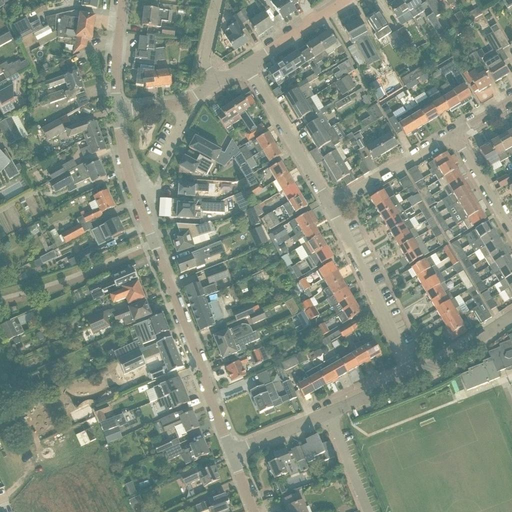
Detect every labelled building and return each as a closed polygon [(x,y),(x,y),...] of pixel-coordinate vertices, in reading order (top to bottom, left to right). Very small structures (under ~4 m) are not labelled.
[(82,0),(81,7),(96,9),(97,0),(82,0)] [(270,0),(269,1),(271,3),(272,5),(277,12),(282,20),(295,11),(292,7),(297,3),(295,0),(270,0)] [(399,0),(389,7),(397,20),(401,26),(406,23),(401,17),(408,12),(399,0)] [(416,0),(399,0),(408,12),(412,19),(424,12),(416,0)] [(435,0),(429,0),(426,2),(431,11),(432,14),(434,18),(443,13),(435,0)] [(511,0),(501,0),(502,0),(507,9),(511,6),(511,0)] [(165,11),(154,10),(144,9),(142,26),(159,28),(161,17),(164,18),(165,11)] [(263,13),(262,13),(260,9),(252,13),(255,18),(248,23),(254,33),(255,32),(258,36),(272,27),(263,13)] [(242,25),(249,20),(243,11),(235,16),(244,30),(245,29),(242,25)] [(378,14),(377,11),(373,14),(366,18),(366,19),(367,21),(376,34),(374,35),(378,42),(391,33),(378,14)] [(461,12),(455,15),(460,24),(466,21),(461,12)] [(60,25),(58,24),(62,25),(63,24),(93,29),(95,17),(85,15),(79,14),(79,19),(63,18),(63,19),(61,19),(60,25)] [(432,14),(426,18),(434,31),(438,37),(443,34),(440,28),(435,19),(434,18),(432,14)] [(240,32),(244,30),(235,16),(231,19),(235,25),(224,32),(224,35),(234,51),(247,43),(240,32)] [(48,27),(33,35),(40,47),(56,39),(57,32),(54,32),(55,17),(46,19),(48,26),(48,27)] [(25,18),(11,25),(19,42),(33,34),(25,18)] [(372,45),(364,29),(359,20),(344,29),(352,44),(356,41),(364,56),(373,51),(370,46),(372,45)] [(91,40),(93,29),(63,24),(62,25),(58,24),(57,24),(57,32),(56,39),(74,40),(73,54),(85,48),(87,40),(91,40)] [(502,50),(509,46),(496,25),(490,29),(492,33),(502,50)] [(161,35),(173,37),(174,30),(162,28),(161,35)] [(403,28),(397,32),(407,47),(413,43),(403,28)] [(456,37),(462,33),(459,28),(453,32),(456,37)] [(336,40),(334,41),(328,32),(316,40),(324,53),(325,53),(327,57),(334,53),(333,51),(336,49),(340,55),(344,53),(341,46),(336,40)] [(395,33),(390,36),(401,53),(408,49),(407,47),(397,32),(395,33)] [(496,54),(502,50),(492,33),(484,37),(492,51),(479,59),(482,64),(483,63),(487,70),(495,83),(509,75),(501,62),(500,62),(496,54)] [(0,46),(12,40),(9,34),(0,38),(0,46)] [(133,66),(133,70),(137,70),(156,73),(157,72),(156,68),(156,62),(155,49),(154,36),(146,35),(146,38),(139,37),(137,51),(135,50),(133,66)] [(16,38),(12,40),(11,41),(15,49),(20,46),(16,38)] [(308,50),(303,53),(310,63),(312,61),(325,53),(324,53),(316,40),(314,38),(308,42),(310,44),(306,47),(308,50)] [(353,45),(347,48),(357,66),(363,63),(353,45)] [(156,50),(155,50),(156,62),(166,61),(165,51),(164,49),(156,50)] [(475,69),(481,65),(473,50),(466,54),(475,69)] [(287,59),(285,58),(294,72),(299,68),(302,71),(309,67),(311,71),(316,67),(315,66),(312,61),(310,63),(303,53),(299,56),(297,52),(294,54),(291,53),(288,55),(289,58),(287,59)] [(275,68),(268,72),(278,87),(288,80),(286,76),(293,72),(294,72),(285,58),(284,58),(280,60),(280,63),(274,67),(275,68)] [(0,75),(2,74),(6,80),(17,74),(30,67),(26,61),(20,64),(19,61),(12,65),(12,64),(7,66),(6,63),(0,66),(0,75)] [(353,69),(350,63),(348,61),(343,64),(337,68),(339,72),(334,76),(337,81),(339,80),(347,75),(354,71),(353,69)] [(453,77),(459,73),(452,61),(446,65),(453,77)] [(316,77),(320,74),(316,67),(311,71),(316,77)] [(421,68),(401,80),(405,87),(411,84),(416,81),(420,78),(425,75),(421,68)] [(158,88),(156,73),(137,70),(135,86),(143,87),(143,84),(145,84),(145,89),(158,88)] [(158,88),(172,86),(170,71),(157,72),(156,73),(158,88)] [(434,79),(441,75),(439,71),(432,75),(434,79)] [(74,84),(81,82),(77,72),(45,83),(47,90),(65,84),(67,89),(48,96),(39,103),(39,104),(49,99),(48,97),(68,90),(67,88),(75,86),(74,84)] [(466,73),(463,74),(469,84),(472,82),(468,76),(466,73)] [(473,73),(468,76),(472,82),(473,84),(474,86),(471,88),(474,93),(477,91),(478,93),(490,85),(485,77),(483,74),(476,78),(473,73)] [(8,85),(0,89),(0,111),(3,116),(14,110),(10,103),(17,99),(15,99),(15,82),(20,79),(17,74),(6,80),(8,85)] [(388,74),(369,85),(377,100),(397,88),(388,74)] [(425,75),(420,78),(422,83),(429,78),(428,76),(427,74),(425,75)] [(355,88),(347,75),(339,80),(347,93),(355,88)] [(300,94),(310,88),(305,80),(292,88),(294,91),(285,97),(289,103),(287,104),(291,110),(305,101),(300,94)] [(337,82),(334,83),(342,96),(347,93),(339,80),(337,81),(337,82)] [(82,89),(83,89),(81,82),(74,84),(75,86),(67,88),(68,90),(48,97),(49,99),(39,104),(40,107),(50,104),(66,99),(67,103),(76,100),(74,96),(83,93),(82,89)] [(452,93),(447,84),(440,88),(445,97),(441,100),(448,111),(449,111),(449,112),(452,113),(456,111),(456,108),(460,106),(452,93)] [(470,102),(472,100),(464,86),(452,93),(460,106),(463,106),(466,104),(467,102),(469,100),(470,102)] [(278,88),(273,91),(276,96),(281,93),(278,88)] [(399,101),(406,97),(403,93),(396,97),(399,101)] [(441,100),(437,93),(427,99),(431,106),(438,117),(448,111),(441,100)] [(242,97),(231,104),(238,115),(238,116),(240,120),(248,132),(253,139),(265,131),(261,125),(255,129),(244,112),(249,109),(244,100),(242,97)] [(337,111),(351,102),(348,97),(334,105),(335,107),(337,111)] [(305,122),(319,114),(310,99),(305,102),(305,101),(291,110),(297,120),(298,119),(299,120),(303,118),(305,122)] [(431,106),(427,99),(416,106),(420,112),(420,113),(427,124),(438,117),(431,106)] [(335,107),(334,105),(333,103),(326,107),(329,111),(335,107)] [(238,115),(231,104),(220,111),(221,112),(216,116),(228,134),(233,131),(230,126),(240,120),(238,116),(238,115)] [(370,117),(360,123),(360,124),(363,129),(368,126),(373,123),(383,117),(375,105),(367,110),(366,111),(370,117)] [(420,113),(416,106),(406,113),(410,119),(417,130),(427,124),(420,113)] [(322,115),(329,111),(326,107),(319,111),(322,115)] [(311,140),(330,128),(320,113),(319,114),(305,122),(308,127),(304,129),(311,140)] [(410,119),(406,113),(395,119),(394,117),(388,120),(397,135),(402,132),(405,137),(411,133),(412,136),(418,133),(416,130),(417,130),(410,119)] [(388,124),(387,124),(382,118),(379,120),(387,133),(392,130),(388,124)] [(0,128),(9,146),(21,139),(10,119),(0,124),(0,128)] [(47,141),(65,132),(59,120),(40,129),(47,141)] [(95,122),(88,125),(87,122),(65,130),(68,139),(82,134),(85,141),(85,140),(91,138),(92,143),(102,140),(95,122)] [(339,144),(338,142),(330,128),(311,140),(317,151),(321,149),(324,153),(337,145),(339,144)] [(244,134),(248,142),(253,139),(248,132),(244,134)] [(352,136),(353,136),(351,133),(344,138),(347,142),(348,142),(348,141),(352,139),(353,138),(352,136)] [(262,152),(274,145),(267,134),(251,143),(258,154),(262,152)] [(361,141),(363,140),(359,134),(354,137),(353,136),(352,136),(353,138),(352,139),(356,145),(357,145),(360,150),(365,147),(361,141)] [(384,154),(397,146),(390,134),(381,139),(377,142),(384,154)] [(511,156),(511,145),(506,134),(497,139),(505,152),(508,159),(511,156)] [(102,140),(92,143),(91,138),(85,140),(85,141),(87,147),(80,150),(83,158),(106,150),(102,140)] [(195,138),(189,149),(215,163),(224,167),(231,160),(219,153),(220,152),(195,138)] [(340,146),(347,142),(344,138),(338,142),(339,144),(340,146)] [(508,159),(505,152),(497,139),(489,143),(500,163),(508,159)] [(372,161),(384,154),(377,142),(365,149),(372,161)] [(485,147),(479,150),(485,162),(486,162),(489,167),(490,167),(493,172),(502,167),(500,163),(489,143),(489,144),(489,145),(489,146),(485,148),(485,147)] [(268,164),(281,156),(274,145),(262,152),(258,154),(252,158),(245,162),(251,170),(257,167),(254,162),(260,158),(261,160),(264,158),(268,164)] [(346,160),(339,147),(337,145),(324,153),(326,157),(323,159),(324,161),(321,163),(326,171),(346,160)] [(245,162),(252,158),(245,147),(239,151),(240,153),(245,162)] [(0,172),(3,170),(9,180),(19,175),(5,150),(0,152),(0,172)] [(446,153),(443,155),(440,152),(431,158),(433,161),(428,164),(431,170),(429,171),(431,174),(455,160),(453,156),(449,158),(446,153)] [(240,153),(234,160),(245,178),(252,173),(251,170),(245,162),(240,153)] [(212,164),(208,162),(199,157),(195,164),(184,157),(179,167),(194,175),(195,172),(205,177),(212,164)] [(52,181),(49,183),(54,194),(66,188),(73,185),(74,184),(74,185),(88,178),(91,184),(96,182),(105,178),(98,162),(93,165),(90,160),(77,167),(65,174),(52,181)] [(346,160),(326,171),(334,184),(342,179),(346,186),(355,181),(351,173),(352,171),(346,160)] [(438,181),(460,168),(455,160),(431,174),(433,177),(435,176),(438,181)] [(363,176),(369,172),(363,161),(356,165),(363,176)] [(275,181),(287,174),(281,163),(268,171),(274,182),(275,181)] [(61,167),(48,174),(52,181),(65,174),(61,167)] [(423,179),(416,167),(407,172),(414,184),(421,180),(423,179)] [(456,171),(460,168),(438,181),(441,186),(438,188),(440,191),(461,178),(456,171)] [(281,192),(294,185),(287,174),(275,181),(274,182),(280,192),(281,192)] [(507,176),(506,175),(496,181),(500,188),(510,182),(507,176)] [(403,191),(412,186),(406,177),(398,182),(403,191)] [(447,198),(466,187),(461,178),(440,191),(440,192),(443,190),(447,198)] [(425,187),(421,180),(414,184),(418,191),(425,187)] [(215,187),(188,185),(178,184),(178,196),(194,197),(194,193),(214,194),(215,187)] [(258,185),(243,189),(244,193),(248,201),(263,190),(258,185)] [(288,203),(300,196),(294,185),(281,192),(280,192),(287,203),(288,203)] [(410,196),(416,193),(412,186),(403,191),(406,190),(410,196)] [(452,206),(471,195),(466,187),(447,198),(452,206)] [(394,196),(389,188),(370,199),(375,208),(394,196)] [(427,190),(420,194),(424,200),(431,196),(427,190)] [(101,214),(114,207),(107,191),(93,198),(98,209),(85,216),(84,215),(81,217),(85,224),(102,216),(101,214)] [(244,193),(235,197),(238,205),(248,201),(244,193)] [(411,208),(421,202),(417,195),(407,201),(411,208)] [(457,214),(476,203),(471,195),(452,206),(457,214)] [(288,218),(307,207),(300,196),(288,203),(287,203),(287,204),(282,207),(288,218)] [(380,216),(399,204),(394,196),(375,208),(380,216)] [(431,196),(424,200),(428,208),(435,204),(431,197),(431,196)] [(171,204),(170,218),(180,219),(180,225),(200,226),(200,220),(200,219),(200,213),(223,214),(224,205),(201,203),(201,201),(189,200),(179,199),(179,204),(171,204)] [(421,214),(426,210),(421,202),(411,208),(412,209),(416,206),(421,214)] [(462,222),(481,211),(476,203),(457,214),(462,222)] [(385,224),(404,213),(399,204),(380,216),(385,224)] [(253,208),(260,220),(263,218),(262,215),(263,214),(258,205),(253,208)] [(434,217),(439,214),(434,207),(429,210),(434,217)] [(410,216),(414,214),(411,208),(404,213),(385,224),(390,232),(409,221),(406,216),(409,214),(410,216)] [(253,209),(246,212),(253,227),(259,224),(253,209)] [(426,222),(431,218),(426,210),(421,214),(426,222)] [(467,230),(486,219),(481,211),(462,222),(467,230)] [(301,232),(313,225),(317,223),(310,212),(291,223),(294,228),(296,226),(300,232),(301,232)] [(260,220),(262,225),(265,223),(271,231),(280,225),(272,213),(264,218),(263,218),(260,220)] [(439,225),(444,222),(439,214),(434,217),(439,225)] [(430,230),(436,227),(431,218),(426,222),(430,230)] [(123,232),(117,220),(91,232),(94,237),(99,234),(103,244),(112,240),(111,238),(123,232)] [(394,241),(413,229),(409,221),(390,232),(394,241)] [(444,234),(449,231),(444,222),(439,225),(444,234)] [(191,240),(213,233),(210,223),(200,226),(176,224),(179,234),(176,235),(178,241),(173,242),(176,253),(193,247),(191,240)] [(474,243),(493,231),(487,223),(469,234),(474,243)] [(66,244),(84,234),(79,225),(61,235),(66,244)] [(307,243),(320,236),(313,225),(301,232),(300,232),(300,233),(295,236),(298,242),(304,238),(307,243)] [(282,227),(268,236),(275,248),(278,246),(282,243),(280,240),(287,235),(282,227)] [(435,239),(441,235),(436,227),(430,230),(435,239)] [(255,230),(262,245),(267,242),(260,228),(255,230)] [(399,249),(418,237),(413,229),(394,241),(399,249)] [(54,230),(49,233),(55,244),(57,248),(66,243),(61,235),(58,237),(54,230)] [(449,242),(454,239),(449,231),(444,234),(449,242)] [(479,251),(498,240),(493,231),(474,243),(479,251)] [(440,247),(446,243),(441,235),(435,239),(440,247)] [(314,254),(326,247),(320,236),(307,243),(301,247),(307,257),(313,253),(314,254)] [(404,257),(423,246),(418,237),(399,249),(404,257)] [(484,259),(502,248),(498,240),(479,251),(484,259)] [(455,254),(462,250),(457,242),(450,246),(455,254)] [(278,246),(275,248),(281,258),(287,255),(288,254),(286,251),(282,243),(278,246)] [(409,265),(428,254),(423,246),(404,257),(409,265)] [(447,259),(453,255),(448,246),(442,250),(447,259)] [(74,258),(68,261),(71,267),(77,264),(77,266),(100,254),(97,247),(74,258)] [(315,268),(333,258),(326,247),(314,254),(313,253),(307,257),(308,258),(309,257),(315,268)] [(489,267),(507,256),(502,248),(484,259),(489,267)] [(460,262),(467,258),(462,250),(455,254),(460,262)] [(281,258),(280,259),(285,269),(290,266),(292,265),(288,258),(287,255),(281,258)] [(452,267),(458,263),(453,255),(447,259),(452,267)] [(185,258),(175,262),(180,274),(189,270),(196,268),(194,263),(191,256),(185,258)] [(491,277),(511,264),(511,263),(507,256),(489,267),(492,272),(489,273),(491,277)] [(416,277),(435,266),(430,258),(411,269),(416,277)] [(465,270),(472,267),(467,258),(460,262),(465,270)] [(40,259),(33,262),(36,268),(43,265),(42,264),(40,259)] [(321,281),(323,280),(336,272),(331,263),(316,273),(321,281)] [(457,275),(463,272),(458,263),(452,267),(457,275)] [(499,283),(511,275),(511,264),(491,277),(494,275),(499,283)] [(297,280),(302,277),(295,266),(291,269),(297,280)] [(421,286),(439,275),(435,266),(416,277),(421,286)] [(208,285),(228,278),(224,267),(204,275),(208,285)] [(470,279),(476,275),(472,267),(465,270),(470,279)] [(99,289),(90,293),(94,301),(104,297),(103,294),(136,280),(136,279),(136,277),(135,274),(133,274),(132,270),(112,278),(114,282),(100,288),(101,289),(99,290),(99,289)] [(328,288),(341,280),(336,272),(323,280),(328,288)] [(462,284),(468,280),(463,272),(457,275),(462,284)] [(439,275),(421,286),(426,294),(444,283),(439,275)] [(475,287),(481,283),(476,275),(470,279),(475,287)] [(504,291),(511,286),(511,275),(499,283),(502,288),(498,290),(500,293),(504,291)] [(303,291),(310,287),(304,279),(298,283),(303,291)] [(328,288),(323,291),(328,299),(346,288),(341,280),(328,288)] [(467,292),(473,288),(468,280),(462,284),(467,292)] [(127,305),(143,299),(137,283),(122,289),(123,291),(109,296),(112,304),(125,299),(127,305)] [(214,285),(201,289),(199,283),(184,289),(189,303),(217,292),(214,285)] [(444,295),(449,291),(444,283),(426,294),(431,302),(444,295)] [(479,294),(486,290),(481,283),(475,287),(479,294)] [(307,290),(310,288),(310,287),(303,291),(308,299),(311,296),(307,290)] [(330,309),(351,296),(346,288),(328,299),(325,301),(330,309)] [(472,300),(478,296),(473,288),(467,292),(472,300)] [(189,303),(194,318),(200,332),(215,326),(213,321),(216,320),(222,317),(216,302),(210,303),(207,305),(204,297),(217,293),(217,292),(189,303)] [(488,301),(491,299),(487,292),(480,296),(484,302),(488,300),(488,301)] [(444,295),(431,302),(436,310),(449,303),(444,295)] [(338,304),(343,312),(356,304),(351,296),(330,309),(338,304)] [(479,306),(482,304),(478,296),(472,300),(476,307),(471,310),(471,311),(479,306)] [(440,318),(459,308),(454,299),(449,303),(436,310),(440,318)] [(490,311),(496,307),(491,299),(488,301),(488,300),(484,302),(490,311)] [(309,300),(301,304),(306,312),(309,310),(313,307),(309,300)] [(115,315),(113,316),(113,317),(115,322),(122,320),(124,326),(136,321),(150,315),(145,303),(116,314),(115,315)] [(314,308),(319,305),(318,304),(313,307),(309,310),(306,312),(304,313),(309,321),(319,316),(319,315),(323,313),(321,310),(317,312),(314,308)] [(342,325),(352,318),(361,313),(356,304),(343,312),(337,316),(342,325)] [(491,318),(486,309),(482,304),(479,306),(471,311),(480,325),(491,318)] [(257,307),(252,309),(251,306),(232,314),(235,322),(245,318),(259,312),(257,307)] [(465,311),(462,313),(459,308),(440,318),(445,326),(462,317),(463,316),(467,314),(465,311)] [(252,325),(265,319),(262,311),(259,312),(245,318),(249,317),(252,325)] [(352,331),(373,319),(370,312),(349,325),(352,331)] [(89,327),(106,320),(103,313),(86,320),(89,327)] [(301,326),(295,329),(297,333),(303,330),(311,326),(303,313),(296,317),(301,326)] [(149,321),(140,324),(145,337),(143,338),(146,345),(157,341),(155,337),(169,331),(162,315),(153,318),(148,320),(149,321)] [(460,322),(465,319),(463,316),(462,317),(445,326),(447,330),(446,332),(452,341),(466,332),(460,322)] [(93,334),(109,327),(106,320),(89,327),(93,334)] [(8,341),(17,337),(10,321),(1,326),(8,341)] [(321,337),(329,333),(323,323),(316,328),(321,337)] [(250,330),(248,327),(244,325),(240,326),(213,337),(217,348),(255,333),(255,332),(252,334),(250,330)] [(353,332),(352,331),(349,325),(338,332),(341,337),(342,338),(353,332)] [(330,336),(327,338),(327,339),(330,343),(341,337),(338,332),(330,336)] [(244,346),(258,340),(255,333),(217,348),(222,359),(236,354),(236,355),(246,351),(244,346)] [(468,372),(460,375),(467,391),(487,383),(488,384),(489,382),(499,378),(497,373),(511,367),(511,369),(511,334),(508,336),(510,341),(499,345),(500,348),(488,352),(490,359),(482,362),(483,364),(467,370),(468,372)] [(376,359),(381,356),(371,337),(360,343),(363,348),(362,349),(369,361),(369,360),(375,357),(376,359)] [(126,356),(116,360),(124,376),(145,366),(142,361),(159,354),(161,359),(165,366),(148,374),(151,381),(174,371),(183,368),(177,352),(171,338),(162,342),(155,344),(156,345),(138,352),(137,350),(136,351),(126,356)] [(362,349),(363,348),(360,343),(354,347),(357,351),(351,355),(358,367),(364,364),(364,365),(370,361),(369,360),(369,361),(362,349)] [(136,351),(133,344),(123,349),(126,356),(136,351)] [(232,365),(226,368),(232,383),(246,376),(242,366),(249,363),(254,363),(255,366),(263,363),(257,351),(238,359),(235,360),(231,362),(232,365)] [(304,353),(295,357),(298,364),(307,360),(304,353)] [(347,373),(358,367),(351,355),(340,361),(341,361),(340,361),(347,373)] [(341,361),(340,361),(338,356),(326,362),(329,367),(329,368),(336,380),(336,379),(337,381),(337,380),(337,379),(347,373),(340,361),(341,361)] [(287,361),(281,364),(284,371),(291,368),(287,361)] [(329,368),(329,367),(326,362),(316,368),(319,373),(318,374),(325,386),(331,382),(332,384),(337,381),(336,379),(336,380),(329,368)] [(318,374),(319,373),(316,368),(306,374),(308,377),(307,378),(308,380),(307,380),(314,392),(325,386),(318,374)] [(307,380),(308,380),(307,378),(295,384),(303,398),(314,392),(307,380)] [(179,380),(180,380),(180,379),(153,390),(156,397),(157,401),(158,400),(158,401),(183,390),(179,380)] [(282,384),(289,401),(296,398),(289,381),(282,384)] [(277,399),(270,402),(266,394),(264,388),(271,385),(271,386),(272,385),(271,384),(263,388),(263,386),(250,391),(253,399),(259,414),(264,412),(265,416),(274,412),(273,408),(282,404),(279,398),(278,399),(277,398),(277,399)] [(189,402),(188,402),(183,390),(158,401),(160,408),(163,406),(166,412),(189,403),(189,402)] [(26,400),(27,392),(18,391),(17,399),(26,400)] [(107,405),(94,410),(99,423),(105,421),(102,414),(109,411),(107,405)] [(184,434),(198,428),(192,412),(173,420),(171,416),(159,421),(164,433),(174,429),(178,439),(185,436),(184,434)] [(105,421),(99,423),(103,433),(119,427),(125,425),(122,415),(105,421)] [(315,437),(315,436),(313,436),(311,436),(310,437),(308,438),(307,439),(308,440),(306,440),(307,444),(301,447),(308,464),(311,463),(314,464),(321,461),(322,463),(334,458),(328,442),(323,445),(320,443),(317,436),(315,437)] [(199,458),(209,454),(203,440),(182,448),(185,454),(182,455),(179,446),(172,448),(164,452),(168,461),(180,456),(185,466),(200,460),(199,458)] [(164,452),(172,448),(169,441),(153,448),(156,454),(164,451),(164,452)] [(296,463),(304,460),(299,447),(291,450),(292,451),(287,453),(285,448),(273,455),(276,461),(268,464),(274,479),(287,474),(284,466),(291,463),(290,461),(295,459),(296,463)] [(0,474),(10,470),(15,481),(29,474),(20,457),(11,462),(6,452),(0,455),(0,474)] [(87,458),(68,467),(73,478),(92,469),(87,458)] [(213,467),(203,471),(201,466),(179,476),(181,479),(185,487),(199,480),(203,488),(219,480),(213,467)] [(92,469),(73,478),(78,489),(97,480),(92,469)] [(97,480),(78,489),(83,500),(102,491),(97,480)] [(23,494),(11,500),(13,505),(15,505),(17,511),(18,511),(51,496),(51,494),(49,492),(46,485),(31,492),(34,499),(27,502),(23,494)] [(208,502),(195,507),(197,511),(205,511),(208,511),(228,511),(229,511),(226,504),(228,503),(224,493),(215,497),(208,500),(208,502)] [(292,497),(282,501),(285,509),(288,508),(290,511),(305,511),(305,510),(299,495),(292,497)] [(17,511),(16,511),(15,511),(42,511),(56,506),(55,504),(54,502),(51,496),(18,511),(17,511)] [(139,496),(129,501),(133,511),(143,511),(146,511),(139,496)]
